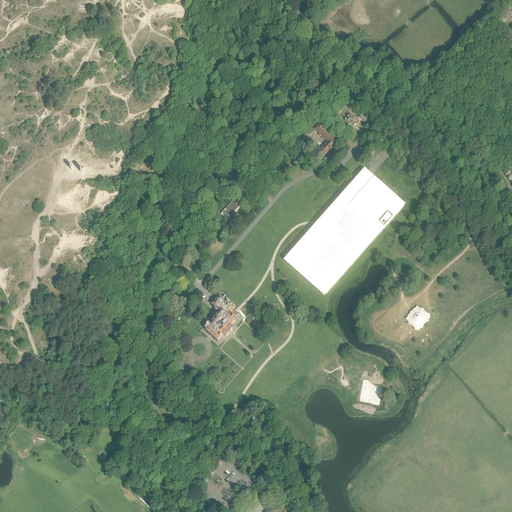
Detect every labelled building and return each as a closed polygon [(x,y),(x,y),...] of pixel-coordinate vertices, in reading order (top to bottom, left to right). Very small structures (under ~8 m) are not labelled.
[(492,21),(496,27),(511,14),(507,9),(492,21)] [(360,117),(367,124),(369,121),(362,114),(360,117)] [(355,124),(358,121),(356,120),(355,121),(352,118),(353,117),(350,115),(348,117),(350,120),(348,122),(346,119),(343,122),(346,125),(345,126),(349,130),(350,129),(350,130),(352,127),(353,127),(356,125),(355,124)] [(330,133),(333,130),(324,122),(321,125),(320,124),(319,125),(317,122),(315,124),(311,128),(309,126),(295,141),(297,144),(300,141),(302,144),(314,131),(315,130),(328,142),(318,152),(322,156),(326,152),(327,153),(329,151),(328,150),(337,140),(336,139),(337,138),(334,136),(333,137),(330,133)] [(324,297),(405,206),(364,170),(317,222),(283,261),(324,297)] [(240,207),(232,200),(220,214),(228,220),(240,207)] [(180,264),(176,269),(174,270),(179,274),(181,272),(182,273),(181,274),(182,275),(182,276),(186,279),(190,274),(186,270),(185,272),(182,270),(184,268),(180,264)] [(225,296),(223,299),(220,296),(212,305),(214,307),(214,308),(214,309),(216,311),(218,312),(218,311),(219,311),(214,318),(215,318),(210,324),(209,323),(205,328),(206,329),(206,330),(217,341),(222,335),(225,337),(226,336),(227,336),(228,335),(228,333),(229,331),(231,332),(232,330),(231,329),(232,328),(230,326),(235,320),(234,319),(235,318),(234,318),(238,314),(233,310),(236,307),(227,299),(228,298),(225,296)] [(195,470),(191,475),(194,477),(195,478),(216,456),(218,455),(214,451),(195,470)]
